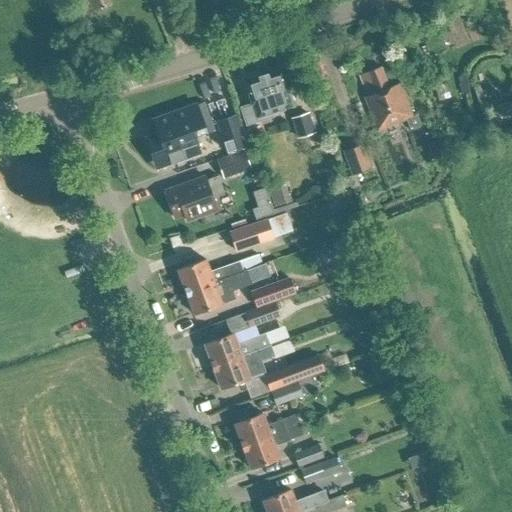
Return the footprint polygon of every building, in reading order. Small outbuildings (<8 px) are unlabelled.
[(95,10),(110,4),(108,0),(78,0),(83,14),(95,9),(95,10)] [(388,87),(380,66),(365,72),(359,75),(367,95),(364,97),(377,130),(405,119),(408,129),(420,125),(416,114),(412,116),(399,83),(388,87)] [(246,123),(257,120),(256,117),(292,105),(291,104),(288,92),(280,68),(243,80),(250,104),(241,107),(246,123)] [(511,117),(511,108),(510,101),(488,108),(493,124),(511,117)] [(196,104),(195,102),(150,118),(155,131),(142,136),(155,171),(201,154),(191,129),(203,125),(206,133),(212,131),(202,102),(196,104)] [(225,153),(248,145),(236,113),(214,120),(225,153)] [(297,138),(315,133),(309,113),(290,118),(297,138)] [(350,175),(372,167),(363,144),(342,150),(350,175)] [(223,178),(251,169),(244,149),(217,159),(223,178)] [(223,192),(217,175),(205,180),(204,176),(164,191),(174,217),(182,214),(185,221),(216,210),(211,196),(223,192)] [(287,194),(284,185),(267,190),(273,208),(292,202),(289,193),(287,194)] [(234,251),(272,238),(266,218),(227,231),(234,251)] [(337,251),(355,244),(352,233),(333,239),(337,251)] [(172,247),(182,244),(178,235),(169,238),(172,247)] [(213,281),(246,269),(261,264),(257,254),(209,271),(205,259),(176,269),(184,291),(213,281)] [(213,281),(184,291),(193,314),(234,298),(231,290),(251,283),(246,269),(213,281)] [(255,307),(294,293),(288,276),(249,290),(255,307)] [(248,327),(281,316),(275,300),(243,313),(248,327)] [(224,320),(229,334),(232,333),(248,327),(243,313),(224,320)] [(248,327),(232,333),(236,343),(252,336),(248,327)] [(212,366),(270,344),(264,332),(252,336),(236,343),(232,333),(229,334),(204,343),(212,366)] [(270,344),(212,366),(220,388),(265,371),(261,361),(274,355),(270,344)] [(272,390),(296,381),(323,370),(319,358),(264,378),(270,391),(272,390)] [(272,390),(276,405),(302,395),(296,381),(272,390)] [(419,408),(422,416),(430,413),(427,405),(419,408)] [(241,445),(299,424),(295,413),(266,424),(262,413),(233,423),(241,445)] [(299,424),(241,445),(250,468),(278,457),(273,444),(302,434),(299,424)] [(404,459),(415,474),(438,457),(427,442),(404,459)] [(298,466),(323,457),(318,445),(293,454),(298,466)] [(320,462),(325,477),(340,472),(334,457),(320,462)] [(305,484),(325,477),(320,462),(300,469),(305,484)] [(324,491),(294,502),(290,489),(262,500),(266,511),(297,511),(298,511),(327,501),(324,491)] [(298,511),(297,511),(326,511),(332,510),(345,505),(341,495),(327,501),(298,511)]
